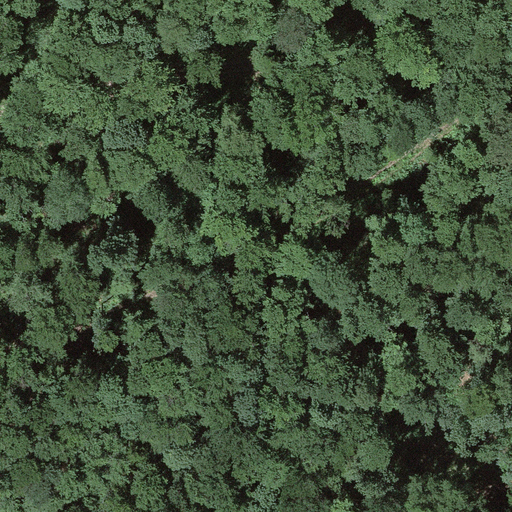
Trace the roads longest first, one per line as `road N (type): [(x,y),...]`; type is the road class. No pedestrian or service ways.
road 1 (track): [(511,77),(365,189),(274,245),(0,359)]
road 2 (track): [(0,115),(84,89),(511,30)]
